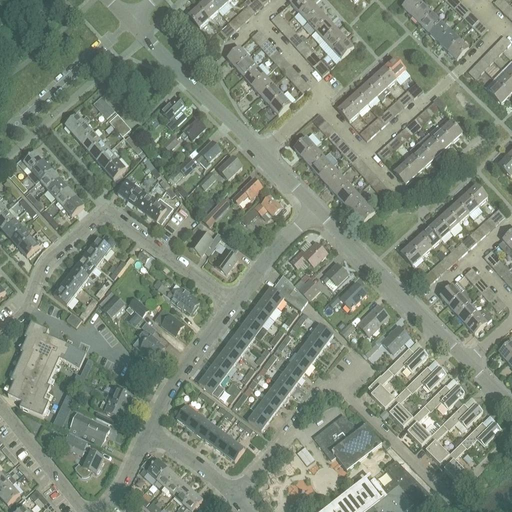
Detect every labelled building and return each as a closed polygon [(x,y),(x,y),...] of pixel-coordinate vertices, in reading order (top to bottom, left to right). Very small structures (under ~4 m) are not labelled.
[(208,0),(207,1),(219,14),(228,5),(223,0),(208,0)] [(299,14),(311,3),(308,0),(295,0),(290,5),(299,14)] [(412,0),(402,10),(411,19),(423,7),(416,0),(412,0)] [(499,0),(494,6),(498,9),(505,2),(502,0),(499,0)] [(198,9),(209,22),(219,14),(207,1),(198,9)] [(461,5),(458,1),(451,8),(454,12),(461,5)] [(311,3),(299,14),(307,24),(320,12),(311,3)] [(254,16),(258,12),(251,5),(248,8),(254,16)] [(432,16),(423,7),(411,19),(420,28),(432,16)] [(511,9),(510,7),(503,14),(506,18),(511,12),(511,9)] [(200,31),(209,22),(198,9),(188,18),(200,31)] [(470,14),(467,10),(460,17),(463,21),(470,14)] [(320,12),(307,24),(316,33),(328,22),(320,12)] [(245,24),(249,21),(242,13),(238,17),(245,24)] [(279,16),(271,22),(275,26),(282,19),(279,16)] [(420,28),(430,37),(441,25),(432,16),(420,28)] [(479,22),(476,19),(469,26),(472,30),(479,22)] [(236,33),(239,29),(233,22),(229,25),(236,33)] [(328,22),(316,33),(324,43),(337,31),(328,22)] [(280,32),(283,35),(290,29),(287,25),(280,32)] [(441,25),(430,37),(438,46),(451,34),(441,25)] [(488,31),(485,28),(478,35),(481,38),(488,31)] [(226,41),(230,38),(223,30),(220,34),(226,41)] [(337,31),(324,43),(333,52),(345,41),(337,31)] [(288,41),(291,45),(299,38),(296,34),(288,41)] [(438,46),(448,55),(460,42),(451,34),(438,46)] [(511,45),(504,38),(500,42),(507,49),(511,45)] [(210,42),(217,50),(221,46),(214,39),(210,42)] [(268,42),(264,39),(257,45),(260,49),(268,42)] [(354,50),(345,41),(333,52),(341,62),(354,50)] [(448,55),(457,64),(469,51),(460,42),(448,55)] [(297,50),(300,54),(307,48),(304,44),(297,50)] [(502,54),(495,47),(491,51),(499,58),(502,54)] [(276,52),(273,48),(265,55),(269,59),(276,52)] [(227,62),(236,71),(249,60),(240,50),(227,62)] [(312,53),(305,60),(308,63),(316,57),(312,53)] [(486,56),(483,60),(490,67),(493,63),(486,56)] [(285,61),(281,57),(274,64),(277,68),(285,61)] [(236,71),(244,80),(257,69),(249,60),(236,71)] [(395,61),(385,70),(396,83),(406,74),(397,64),(395,61)] [(321,62),(313,69),(317,73),(324,66),(321,62)] [(477,65),(474,69),(481,76),(484,72),(477,65)] [(293,71),(290,67),(282,74),(286,77),(293,71)] [(257,69),(244,80),(253,90),(266,78),(257,69)] [(387,91),(396,83),(385,70),(376,78),(387,91)] [(302,80),(298,76),(291,83),(294,87),(302,80)] [(511,81),(507,76),(498,85),(510,98),(511,95),(511,81)] [(253,90),(262,99),(274,88),(266,78),(253,90)] [(376,78),(366,87),(378,99),(382,105),(387,101),(387,98),(384,94),(387,91),(376,78)] [(501,107),(510,98),(498,85),(489,95),(501,107)] [(310,89),(307,86),(299,92),(303,96),(310,89)] [(357,95),(368,108),(378,99),(366,87),(357,95)] [(283,97),(274,88),(262,99),(270,109),(283,97)] [(413,101),(417,98),(410,91),(407,94),(413,101)] [(357,95),(347,104),(359,116),(368,108),(357,95)] [(291,107),(283,97),(270,109),(279,118),(291,107)] [(93,106),(100,114),(108,106),(102,99),(93,106)] [(397,103),(404,110),(408,107),(401,99),(397,103)] [(433,105),(440,112),(441,113),(447,109),(438,99),(433,104),(433,105)] [(171,122),(185,109),(177,100),(166,110),(168,112),(164,116),(171,123),(171,122)] [(347,104),(338,112),(349,125),(359,116),(347,104)] [(433,105),(430,108),(436,116),(440,112),(433,105)] [(108,106),(100,114),(106,121),(115,114),(108,106)] [(394,119),(398,115),(392,108),(388,111),(394,119)] [(431,121),(424,113),(421,117),(427,124),(431,121)] [(385,127),(389,124),(382,116),(378,120),(385,127)] [(86,126),(83,123),(78,117),(65,128),(73,137),(86,126)] [(109,124),(116,132),(124,124),(118,117),(109,124)] [(313,123),(319,129),(320,129),(325,124),(319,117),(313,123)] [(415,122),(411,125),(418,133),(422,129),(415,122)] [(181,138),(184,142),(188,138),(193,143),(206,132),(197,123),(190,129),(189,128),(183,133),(185,134),(181,138)] [(131,132),(124,124),(116,132),(123,139),(131,132)] [(451,124),(441,132),(453,145),(462,136),(451,124)] [(376,136),(380,132),(373,125),(369,128),(376,136)] [(86,127),(86,126),(73,137),(81,146),(94,135),(86,127)] [(335,133),(331,129),(324,135),(327,139),(335,133)] [(412,137),(406,130),(402,134),(408,141),(412,137)] [(441,132),(432,141),(443,153),(453,145),(441,132)] [(367,144),(370,141),(363,133),(360,136),(367,144)] [(94,135),(81,146),(89,155),(102,144),(94,136),(94,135)] [(171,154),(175,150),(181,144),(173,137),(163,147),(171,154)] [(336,149),(343,142),(340,138),(332,145),(336,149)] [(132,150),(136,146),(129,139),(125,142),(132,150)] [(396,139),(392,142),(399,149),(403,146),(396,139)] [(294,152),(303,161),(315,150),(307,140),(294,152)] [(423,149),(434,162),(443,153),(432,141),(423,149)] [(103,145),(102,144),(89,155),(98,164),(110,153),(103,145)] [(205,160),(209,165),(221,154),(213,145),(201,156),(201,155),(195,161),(199,165),(205,160)] [(142,154),(136,146),(132,150),(139,157),(142,154)] [(387,147),(383,150),(390,158),(393,154),(387,147)] [(352,151),(348,148),(341,154),(344,158),(352,151)] [(423,149),(413,158),(425,170),(434,162),(423,149)] [(324,159),(315,150),(303,161),(311,170),(324,159)] [(118,162),(110,153),(98,164),(106,173),(118,162)] [(29,155),(16,167),(18,166),(24,173),(27,170),(32,174),(44,163),(36,154),(31,158),(29,156),(29,155)] [(360,160),(357,157),(349,163),(352,167),(360,160)] [(413,158),(404,166),(415,179),(425,170),(413,158)] [(332,168),(324,159),(311,170),(320,180),(332,168)] [(511,180),(511,178),(511,163),(507,159),(498,168),(511,180)] [(219,174),(228,184),(242,170),(233,161),(219,174)] [(126,171),(118,162),(106,173),(114,182),(126,171)] [(151,173),(155,170),(149,162),(145,165),(151,173)] [(44,163),(32,174),(40,183),(52,172),(44,163)] [(368,170),(365,166),(358,173),(361,177),(368,170)] [(394,175),(406,187),(415,179),(404,166),(394,175)] [(320,180),(328,189),(341,178),(332,168),(320,180)] [(172,186),(173,187),(179,182),(178,182),(181,180),(180,178),(183,173),(179,169),(176,174),(168,181),(172,186)] [(160,178),(155,170),(151,173),(157,181),(160,178)] [(60,182),(52,172),(40,183),(48,192),(60,182)] [(210,176),(199,187),(205,192),(216,182),(210,176)] [(377,179),(374,176),(366,182),(369,186),(377,179)] [(17,188),(21,185),(14,177),(10,181),(17,188)] [(337,199),(349,187),(341,178),(328,189),(337,199)] [(60,182),(48,192),(56,202),(68,191),(60,182)] [(166,193),(170,190),(164,182),(160,185),(166,193)] [(238,210),(245,203),(248,206),(262,192),(254,182),(239,197),(238,196),(231,203),(238,210)] [(4,187),(10,194),(14,191),(7,183),(4,187)] [(118,197),(128,204),(137,191),(128,183),(118,197)] [(21,185),(17,188),(23,195),(27,192),(21,185)] [(385,189),(382,185),(375,192),(378,195),(385,189)] [(337,199),(345,208),(358,196),(349,187),(337,199)] [(467,196),(478,209),(488,200),(476,188),(467,196)] [(176,198),(170,190),(166,193),(172,201),(176,198)] [(20,198),(14,191),(10,194),(17,201),(20,198)] [(68,191),(56,202),(64,211),(76,200),(68,191)] [(128,204),(137,211),(147,198),(137,191),(128,204)] [(383,201),(386,205),(394,198),(391,194),(383,201)] [(33,206),(37,203),(30,195),(26,199),(33,206)] [(345,208),(353,217),(366,206),(358,196),(345,208)] [(469,217),(478,209),(467,196),(457,205),(469,217)] [(137,211),(147,218),(157,205),(147,198),(137,211)] [(261,205),(255,211),(254,212),(252,210),(244,218),(251,224),(259,215),(262,218),(268,213),(273,218),(281,211),(270,199),(262,207),(261,205)] [(76,200),(64,211),(60,214),(64,218),(68,215),(72,220),(84,209),(76,200)] [(232,207),(224,200),(203,223),(211,230),(232,207)] [(20,204),(26,212),(30,209),(23,201),(20,204)] [(43,210),(37,203),(33,206),(40,213),(43,210)] [(157,205),(147,218),(157,226),(163,217),(167,220),(173,212),(169,209),(170,207),(167,205),(166,206),(165,206),(162,209),(157,205)] [(457,205),(448,213),(459,226),(469,217),(457,205)] [(375,216),(366,206),(353,217),(362,227),(375,216)] [(37,216),(30,209),(26,212),(33,219),(37,216)] [(15,222),(7,213),(0,218),(0,229),(3,233),(15,222)] [(42,216),(49,224),(53,220),(46,213),(42,216)] [(459,226),(448,213),(439,222),(450,234),(459,226)] [(495,228),(499,225),(492,217),(489,221),(495,228)] [(36,223),(42,230),(46,226),(39,219),(36,223)] [(53,220),(49,224),(56,231),(59,228),(53,220)] [(23,231),(15,222),(3,233),(11,242),(23,231)] [(439,222),(429,230),(441,243),(450,234),(439,222)] [(46,226),(42,230),(41,231),(49,240),(54,236),(46,226)] [(486,237),(490,233),(483,226),(479,229),(486,237)] [(441,243),(429,230),(420,239),(431,251),(441,243)] [(31,240),(23,231),(11,242),(19,251),(31,240)] [(190,250),(202,258),(211,246),(216,249),(223,240),(218,236),(213,243),(202,234),(190,250)] [(476,245),(480,242),(474,234),(470,238),(476,245)] [(511,252),(511,251),(511,234),(503,243),(511,252)] [(102,244),(98,241),(91,251),(104,261),(116,245),(106,238),(102,244)] [(420,239),(410,247),(422,260),(431,251),(420,239)] [(36,245),(31,240),(19,251),(27,260),(43,246),(39,242),(36,245)] [(467,253),(471,250),(464,243),(460,246),(467,253)] [(227,277),(238,261),(233,258),(238,251),(229,244),(225,249),(228,251),(215,269),(227,277)] [(314,270),(328,256),(317,246),(306,256),(303,253),(291,264),(298,271),(306,262),(314,270)] [(401,256),(412,268),(422,260),(410,247),(401,256)] [(97,270),(104,261),(91,251),(84,260),(97,270)] [(148,258),(146,256),(147,254),(144,251),(138,260),(146,266),(145,268),(149,271),(156,261),(152,258),(151,259),(149,257),(148,258)] [(458,262),(462,258),(455,251),(451,254),(458,262)] [(492,253),(484,260),(487,264),(495,257),(492,253)] [(92,276),(97,270),(84,260),(76,270),(94,284),(97,280),(92,276)] [(448,270),(452,267),(445,260),(442,263),(448,270)] [(123,263),(116,271),(120,274),(127,266),(123,263)] [(500,263),(493,269),(496,273),(503,267),(500,263)] [(326,285),(330,281),(337,288),(348,277),(338,267),(328,277),(327,276),(322,281),(326,285)] [(439,279),(443,275),(436,268),(432,271),(439,279)] [(94,284),(76,270),(69,280),(82,290),(89,280),(94,284)] [(120,274),(116,271),(110,278),(114,281),(120,274)] [(508,272),(501,279),(504,283),(511,276),(508,272)] [(427,276),(423,280),(430,287),(433,284),(427,276)] [(481,280),(477,277),(470,283),(473,287),(481,280)] [(283,278),(280,283),(294,293),(295,291),(283,278)] [(74,299),(82,290),(69,280),(61,289),(74,299)] [(102,290),(106,293),(112,285),(108,282),(102,290)] [(280,283),(276,287),(286,295),(290,298),(291,297),(294,293),(280,283)] [(310,283),(300,294),(310,304),(320,293),(310,283)] [(176,286),(171,293),(196,312),(199,308),(198,307),(200,305),(196,302),(197,300),(192,297),(191,298),(186,294),(187,293),(182,289),(181,290),(176,286)] [(345,298),(355,308),(367,296),(357,286),(345,298)] [(482,296),(489,290),(486,286),(478,293),(482,296)] [(159,292),(164,296),(163,296),(176,306),(176,307),(183,313),(184,311),(191,317),(192,315),(193,316),(196,312),(171,293),(162,287),(159,292)] [(273,292),(283,299),(286,295),(276,287),(273,292)] [(440,299),(449,309),(462,297),(453,288),(440,299)] [(67,309),(74,299),(61,289),(54,299),(67,309)] [(106,293),(102,290),(96,297),(100,301),(106,293)] [(271,291),(264,301),(277,311),(284,300),(283,299),(273,292),(271,291)] [(291,297),(304,308),(308,303),(295,291),(294,293),(291,297)] [(99,308),(104,313),(112,322),(125,309),(116,300),(117,299),(111,293),(108,296),(109,297),(99,308)] [(290,298),(286,295),(283,299),(284,300),(301,313),(304,308),(291,297),(290,298)] [(498,299),(494,295),(487,302),(490,306),(498,299)] [(449,309),(457,318),(470,307),(462,297),(449,309)] [(337,298),(330,305),(334,309),(341,302),(337,298)] [(129,308),(143,320),(150,312),(136,300),(129,308)] [(93,301),(87,309),(91,312),(97,304),(93,301)] [(264,301),(256,310),(270,320),(277,311),(264,301)] [(506,308),(503,305),(495,311),(499,315),(506,308)] [(457,318),(466,327),(479,316),(470,307),(457,318)] [(358,328),(369,339),(389,319),(378,308),(358,328)] [(91,312),(87,309),(81,317),(85,319),(91,312)] [(256,310),(249,320),(262,330),(270,320),(256,310)] [(171,318),(170,318),(163,312),(155,322),(162,328),(162,329),(176,339),(184,328),(171,318)] [(290,320),(294,322),(298,316),(294,313),(290,320)] [(139,319),(135,314),(127,322),(132,326),(139,319)] [(72,316),(67,323),(77,331),(82,324),(72,316)] [(487,326),(479,316),(466,327),(474,337),(487,326)] [(297,325),(301,328),(305,321),(302,319),(297,325)] [(255,339),(262,330),(249,320),(242,330),(255,339)] [(294,322),(290,320),(285,326),(289,329),(294,322)] [(301,328),(297,325),(292,331),(296,334),(301,328)] [(27,341),(25,347),(23,351),(21,355),(24,356),(21,361),(19,366),(15,375),(13,380),(11,383),(15,385),(12,390),(10,395),(8,398),(22,405),(20,410),(43,420),(45,417),(47,412),(50,405),(45,403),(46,401),(48,396),(51,390),(48,388),(49,386),(51,381),(56,372),(58,368),(60,362),(79,371),(86,355),(71,348),(67,346),(47,338),(49,333),(32,326),(30,329),(28,334),(25,340),(27,341)] [(321,327),(313,337),(326,347),(334,337),(321,327)] [(350,327),(341,335),(346,340),(355,331),(350,327)] [(399,329),(382,345),(393,356),(410,340),(399,329)] [(235,339),(248,349),(255,339),(242,330),(235,339)] [(160,345),(151,338),(152,337),(146,332),(144,336),(145,336),(144,337),(141,342),(160,357),(165,350),(159,346),(160,345)] [(275,339),(279,342),(284,335),(280,332),(275,339)] [(313,337),(306,347),(319,357),(326,347),(313,337)] [(282,344),(286,347),(291,341),(287,338),(282,344)] [(235,339),(228,349),(241,358),(248,349),(235,339)] [(279,342),(275,339),(270,345),(274,348),(279,342)] [(160,357),(141,342),(137,347),(141,351),(140,353),(148,360),(149,359),(155,363),(160,357)] [(286,347),(282,344),(278,351),(282,353),(286,347)] [(499,355),(508,365),(511,361),(511,344),(499,355)] [(373,345),(363,354),(368,359),(378,350),(373,345)] [(299,357),(312,366),(319,357),(306,347),(299,357)] [(228,349),(221,358),(234,368),(241,358),(228,349)] [(388,372),(393,377),(394,378),(405,368),(412,375),(428,359),(421,351),(414,357),(412,356),(413,355),(412,355),(409,352),(410,351),(409,351),(388,372)] [(261,358),(265,361),(270,355),(266,352),(261,358)] [(268,363),(272,366),(277,360),(273,357),(268,363)] [(305,376),(312,366),(299,357),(291,366),(305,376)] [(221,358),(214,368),(227,378),(234,368),(221,358)] [(265,361),(261,358),(256,364),(260,367),(265,361)] [(80,379),(77,377),(72,388),(81,393),(94,364),(88,361),(80,379)] [(272,366),(268,363),(263,370),(267,373),(272,366)] [(284,376),(297,386),(305,376),(291,366),(284,376)] [(214,368),(206,378),(219,387),(227,378),(214,368)] [(423,387),(430,394),(446,377),(439,369),(432,376),(431,374),(430,373),(430,374),(427,371),(428,370),(428,369),(406,391),(411,396),(412,397),(423,387)] [(246,377),(250,380),(255,374),(251,371),(246,377)] [(381,389),(393,377),(388,372),(381,379),(380,378),(368,390),(369,391),(370,389),(375,394),(371,398),(385,412),(389,408),(395,403),(394,402),(381,389)] [(254,383),(258,386),(262,379),(258,376),(254,383)] [(290,395),(297,386),(284,376),(277,386),(290,395)] [(250,380),(246,377),(242,384),(246,387),(250,380)] [(212,397),(219,387),(206,378),(199,387),(212,397)] [(131,391),(134,385),(125,381),(122,387),(126,389),(131,391)] [(258,386),(254,383),(249,389),(253,392),(258,386)] [(277,386),(270,395),(283,405),(290,395),(277,386)] [(424,409),(429,414),(430,414),(431,415),(441,405),(448,412),(465,396),(457,388),(451,394),(449,393),(449,392),(448,392),(445,389),(446,388),(424,409)] [(101,399),(127,411),(129,407),(131,406),(133,403),(132,402),(132,400),(117,393),(108,389),(108,390),(106,389),(104,393),(97,389),(94,395),(101,398),(101,399)] [(232,396),(236,399),(241,393),(237,390),(232,396)] [(403,431),(407,427),(413,421),(400,407),(411,396),(406,391),(394,402),(395,403),(389,408),(393,413),(389,416),(403,431)] [(69,394),(53,427),(62,432),(78,399),(69,394)] [(199,398),(206,403),(209,399),(202,395),(199,398)] [(239,402),(243,405),(248,398),(244,395),(239,402)] [(270,395),(263,405),(276,415),(283,405),(270,395)] [(236,399),(232,396),(227,403),(231,406),(236,399)] [(100,400),(105,402),(101,410),(107,413),(106,415),(122,423),(122,421),(124,421),(126,417),(125,416),(127,411),(101,399),(100,400)] [(209,399),(206,403),(212,408),(215,404),(209,399)] [(243,405),(239,402),(234,408),(238,411),(243,405)] [(269,424),(276,415),(263,405),(255,414),(269,424)] [(464,406),(443,427),(448,433),(449,434),(459,424),(466,431),(483,414),(475,406),(469,413),(467,411),(467,410),(467,411),(464,408),(464,407),(464,406)] [(177,422),(186,429),(196,416),(187,408),(177,422)] [(225,418),(228,414),(222,409),(219,413),(225,418)] [(418,426),(429,414),(424,409),(413,421),(407,427),(411,431),(408,435),(422,449),(426,445),(431,439),(418,426)] [(234,418),(228,414),(225,418),(232,422),(234,418)] [(261,434),(269,424),(255,414),(248,424),(261,434)] [(72,437),(89,445),(101,450),(104,444),(110,431),(74,415),(73,416),(65,433),(72,437)] [(115,423),(98,415),(96,419),(113,428),(115,423)] [(186,429),(196,436),(206,423),(196,416),(186,429)] [(334,428),(315,442),(332,463),(336,460),(347,474),(382,447),(366,428),(357,435),(344,418),(332,427),(334,428)] [(206,423),(196,436),(206,443),(215,430),(206,423)] [(238,427),(244,432),(247,428),(241,423),(238,427)] [(482,425),(461,446),(466,451),(467,452),(478,442),(485,449),(501,433),(494,425),(487,431),(485,430),(486,429),(485,429),(482,426),(483,425),(482,425)] [(436,444),(448,433),(443,427),(431,439),(426,445),(430,450),(426,453),(440,468),(444,464),(450,458),(449,458),(436,444)] [(247,428),(244,432),(251,436),(254,433),(247,428)] [(206,443),(215,450),(225,437),(215,430),(206,443)] [(72,437),(69,444),(66,451),(82,459),(85,452),(89,445),(72,437)] [(225,437),(215,450),(225,458),(235,444),(225,437)] [(245,452),(235,444),(225,458),(235,465),(245,452)] [(454,463),(466,451),(461,446),(449,458),(450,458),(444,464),(448,468),(444,472),(458,486),(468,476),(454,463)] [(12,456),(5,449),(1,452),(8,459),(12,456)] [(305,449),(297,455),(307,468),(315,462),(305,449)] [(100,470),(104,461),(91,455),(84,471),(96,477),(97,475),(99,475),(100,472),(100,470)] [(18,463),(12,456),(8,459),(15,467),(18,463)] [(148,475),(157,483),(168,471),(159,463),(158,463),(152,458),(142,469),(148,475)] [(370,484),(381,497),(383,500),(381,501),(367,483),(328,511),(406,511),(413,507),(413,508),(428,496),(396,464),(385,472),(395,485),(384,493),(382,490),(374,481),(370,484)] [(28,474),(21,467),(18,470),(24,477),(28,474)] [(176,479),(168,471),(157,483),(165,491),(176,479)] [(34,481),(28,474),(24,477),(31,484),(34,481)] [(8,484),(4,479),(0,482),(0,498),(12,488),(17,484),(13,480),(8,484)] [(166,498),(169,495),(174,499),(185,487),(176,479),(165,491),(162,495),(166,498)] [(185,487),(174,499),(183,507),(194,495),(185,487)] [(12,488),(0,498),(0,499),(8,508),(20,497),(12,488)] [(38,501),(44,508),(48,504),(37,492),(30,499),(34,504),(38,501)] [(195,511),(199,508),(203,504),(194,495),(183,507),(178,511),(195,511)] [(150,505),(143,499),(139,502),(146,509),(150,505)]
